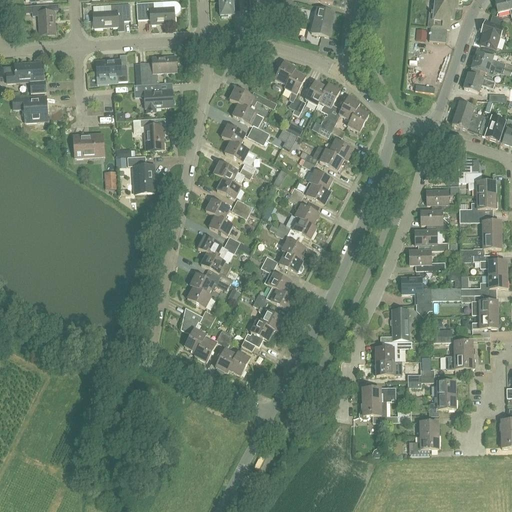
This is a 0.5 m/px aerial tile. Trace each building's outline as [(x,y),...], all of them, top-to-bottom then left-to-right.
[(233,6),(239,5),(238,0),(218,0),(220,18),(221,18),(221,20),(228,19),(228,17),(233,17),(233,6)] [(242,0),(243,7),(250,7),(251,18),(256,18),(256,20),(263,20),(263,17),(264,17),(263,0),(242,0)] [(285,0),(279,11),(270,26),(278,32),(288,16),(295,4),(287,0),(285,0)] [(457,0),(435,0),(434,15),(430,14),(428,30),(430,30),(429,43),(445,45),(446,32),(449,32),(450,21),(452,21),(454,6),(457,6),(457,0)] [(511,18),(511,0),(505,0),(495,3),(498,14),(510,11),(511,19),(511,18)] [(137,23),(144,22),(150,22),(150,27),(166,26),(174,25),(174,16),(175,16),(176,16),(177,16),(177,15),(178,14),(179,14),(179,13),(180,12),(180,11),(180,10),(180,9),(180,8),(179,7),(179,6),(178,5),(177,5),(176,4),(175,3),(174,3),(136,6),(137,23)] [(129,6),(122,6),(103,8),(103,14),(93,14),(94,30),(118,29),(117,24),(130,23),(129,6)] [(32,18),(38,18),(39,38),(55,37),(53,13),(48,13),(48,7),(25,8),(25,15),(31,15),(32,18)] [(316,11),(313,24),(311,36),(328,39),(334,15),(316,11)] [(490,24),(502,28),(504,22),(493,18),(490,24)] [(502,28),(490,24),(486,23),(478,47),(481,47),(480,48),(496,53),(501,37),(506,39),(505,29),(502,28)] [(425,43),(426,33),(416,32),(415,42),(425,43)] [(475,56),(473,61),(504,71),(506,65),(492,61),(493,57),(477,52),(476,56),(475,56)] [(146,65),(140,65),(140,76),(141,82),(141,87),(143,87),(156,86),(157,86),(157,82),(156,75),(177,74),(176,58),(151,59),(152,65),(146,65)] [(117,84),(127,83),(126,67),(120,67),(120,61),(96,63),(97,87),(108,86),(108,78),(117,78),(117,84)] [(511,72),(504,71),(473,61),(471,67),(472,69),(471,72),(479,75),(480,73),(487,76),(488,72),(502,77),(503,75),(511,78),(511,72)] [(4,76),(6,76),(7,86),(30,84),(31,95),(45,94),(45,82),(43,83),(42,64),(14,66),(14,68),(3,69),(2,71),(2,75),(4,76)] [(285,88),(293,73),(294,70),(283,64),(273,82),(285,88)] [(257,80),(262,83),(268,73),(262,70),(257,80)] [(274,76),(268,73),(262,83),(268,86),(274,76)] [(287,109),(293,112),(298,102),(294,99),(304,79),(293,73),(285,88),(283,91),(289,95),(289,96),(287,102),(290,103),(287,109)] [(468,76),(464,90),(478,95),(481,87),(493,91),(495,84),(468,76)] [(316,108),(318,104),(326,90),(313,83),(304,102),(316,108)] [(136,87),(133,87),(134,96),(144,95),(144,102),(145,111),(146,111),(146,115),(155,114),(155,110),(173,109),(172,93),(157,94),(156,86),(143,87),(141,87),(136,87)] [(326,116),(331,107),(339,92),(327,86),(326,90),(318,104),(322,106),(319,112),(326,116)] [(229,102),(236,106),(238,107),(249,113),(252,108),(254,109),(257,103),(257,102),(251,99),(235,91),(229,102)] [(45,98),(31,99),(12,100),(13,112),(23,111),(24,123),(36,122),(37,132),(48,131),(45,98)] [(347,99),(338,116),(349,123),(356,110),(359,105),(347,99)] [(266,100),(263,106),(274,112),(277,106),(266,100)] [(304,105),(298,102),(293,112),(299,115),(304,105)] [(488,104),(485,115),(490,116),(493,104),(488,104)] [(478,136),(483,121),(483,120),(473,117),(475,110),(474,110),(459,105),(451,127),(478,136)] [(238,107),(235,111),(232,119),(250,128),(252,129),(253,128),(258,130),(263,120),(256,116),(249,113),(238,107)] [(356,110),(349,123),(347,128),(359,134),(368,117),(356,110)] [(319,128),(324,131),(330,120),(324,117),(319,128)] [(483,121),(478,136),(485,139),(485,140),(498,144),(505,124),(487,118),(485,122),(483,121)] [(330,134),(333,128),(336,123),(330,120),(324,131),(330,134)] [(140,122),(133,122),(133,135),(143,134),(147,134),(148,153),(164,151),(163,139),(163,134),(164,134),(163,127),(155,128),(154,121),(140,122)] [(221,140),(230,144),(239,149),(245,137),(227,128),(221,140)] [(265,142),(269,136),(258,130),(253,128),(252,129),(249,134),(259,139),(265,142)] [(330,134),(324,131),(319,128),(316,134),(327,140),(330,134)] [(344,134),(333,128),(330,134),(341,140),(344,134)] [(285,144),(290,133),(287,132),(282,130),(277,140),(285,144)] [(511,131),(508,130),(502,144),(511,147),(511,131)] [(265,142),(259,139),(249,134),(246,139),(262,148),(265,142)] [(103,136),(73,138),(74,160),(89,159),(89,154),(104,153),(103,136)] [(334,142),(329,154),(342,161),(346,163),(352,152),(334,142)] [(247,153),(239,149),(230,144),(224,156),(241,165),(247,153)] [(292,148),(285,144),(282,149),(290,153),(292,148)] [(342,161),(329,154),(325,152),(319,164),(336,173),(342,161)] [(155,195),(154,182),(153,166),(146,167),(145,158),(127,160),(128,169),(133,168),(134,197),(155,195)] [(117,168),(126,167),(125,160),(116,160),(117,168)] [(311,173),(314,167),(304,162),(300,168),(311,173)] [(471,184),(471,175),(471,174),(469,174),(468,164),(470,164),(470,162),(457,163),(457,185),(469,186),(469,192),(476,192),(477,198),(495,197),(494,183),(483,184),(471,184)] [(248,182),(251,176),(241,171),(238,176),(236,175),(237,174),(219,165),(213,177),(222,181),(231,186),(233,181),(239,185),(242,179),(248,182)] [(275,181),(281,184),(286,175),(281,172),(275,181)] [(308,184),(311,186),(325,194),(332,182),(314,173),(308,184)] [(231,186),(222,181),(216,193),(234,202),(240,190),(231,186)] [(328,195),(325,194),(311,186),(308,184),(303,195),(303,197),(305,198),(323,207),(329,195),(328,195)] [(293,190),(290,196),(300,201),(303,197),(303,195),(293,190)] [(441,208),(441,214),(442,214),(454,214),(454,207),(448,207),(448,193),(427,194),(427,208),(441,208)] [(294,219),(297,221),(312,228),(318,216),(298,206),(300,201),(290,196),(287,202),(296,207),(294,211),(297,212),(294,219)] [(495,197),(477,198),(477,212),(481,212),(495,211),(495,210),(497,210),(497,199),(495,199),(495,197)] [(205,214),(214,219),(223,223),(229,211),(211,202),(205,214)] [(234,208),(249,216),(252,210),(237,202),(234,208)] [(246,222),(249,216),(234,208),(230,214),(246,222)] [(442,217),(442,214),(441,214),(421,214),(421,228),(436,227),(436,233),(437,234),(448,234),(448,225),(442,217)] [(270,224),(273,219),(265,215),(262,220),(270,224)] [(232,228),(223,223),(214,219),(208,230),(226,239),(232,228)] [(279,224),(276,230),(287,236),(290,231),(292,232),(291,232),(309,242),(315,230),(312,228),(297,221),(295,225),(288,222),(285,227),(279,224)] [(482,224),(483,238),(501,238),(501,224),(482,224)] [(304,251),(287,241),(285,240),(287,236),(276,230),(271,228),(269,232),(275,235),(274,237),(283,241),(281,245),(284,246),(281,253),(284,255),(298,262),(304,251)] [(437,245),(437,234),(436,233),(415,234),(415,248),(430,247),(430,253),(431,253),(449,253),(448,245),(437,245)] [(483,252),(485,252),(501,251),(501,238),(483,238),(483,252)] [(233,257),(236,251),(226,245),(223,251),(220,250),(221,248),(204,239),(198,251),(207,256),(221,263),(226,253),(233,257)] [(229,239),(226,245),(236,251),(240,245),(229,239)] [(430,253),(418,253),(409,253),(410,267),(425,267),(425,273),(445,272),(445,265),(431,265),(431,253),(430,253)] [(296,276),(297,274),(298,275),(300,274),(302,270),(302,268),(300,267),(302,264),(298,262),(284,255),(278,266),(296,276)] [(224,265),(221,263),(207,256),(200,267),(218,277),(224,265)] [(263,264),(273,270),(277,264),(266,258),(263,264)] [(488,278),(507,277),(506,263),(479,264),(479,272),(488,272),(488,278)] [(272,290),(276,292),(285,297),(291,285),(273,275),(273,277),(270,276),(273,270),(263,264),(260,270),(270,275),(268,279),(271,281),(267,287),(272,290)] [(461,279),(461,272),(449,272),(449,282),(454,282),(461,281),(461,279)] [(226,294),(229,288),(218,282),(216,287),(196,276),(190,288),(193,290),(207,297),(211,291),(213,292),(215,288),(226,294)] [(221,277),(218,282),(229,288),(232,282),(221,277)] [(507,291),(507,277),(488,278),(489,285),(482,285),(480,287),(480,292),(474,292),(475,298),(483,297),(483,292),(507,291)] [(462,303),(461,298),(461,291),(461,289),(455,289),(430,290),(431,290),(430,290),(425,291),(425,289),(423,287),(422,287),(422,279),(402,280),(402,296),(417,295),(417,305),(429,304),(432,304),(432,303),(462,303)] [(207,297),(193,290),(187,302),(205,311),(211,299),(207,297)] [(294,301),(285,297),(276,292),(272,290),(266,300),(258,296),(255,302),(266,307),(268,303),(288,313),(294,301)] [(479,311),(479,318),(497,317),(497,303),(475,303),(475,298),(461,298),(462,303),(462,304),(472,304),(472,312),(479,311)] [(263,318),(259,324),(274,332),(277,334),(283,322),(263,312),(266,307),(255,302),(252,308),(259,311),(258,313),(261,317),(263,318)] [(202,319),(185,310),(180,333),(187,336),(187,335),(191,337),(185,349),(196,356),(204,341),(206,337),(194,331),(198,324),(209,330),(212,325),(202,319)] [(392,312),(393,339),(393,342),(409,342),(408,312),(392,312)] [(205,313),(202,319),(212,325),(215,319),(205,313)] [(497,320),(497,317),(479,318),(479,324),(471,324),(472,329),(498,329),(498,328),(500,327),(501,325),(501,323),(500,320),(497,320)] [(250,335),(252,335),(262,341),(268,344),(274,332),(259,324),(256,323),(250,335)] [(215,344),(221,347),(226,337),(221,334),(215,344)] [(247,335),(244,342),(255,348),(258,349),(259,350),(262,344),(261,344),(262,341),(252,335),(251,337),(247,335)] [(232,340),(226,337),(221,347),(227,350),(232,340)] [(215,347),(204,341),(196,356),(194,359),(206,365),(215,347)] [(251,354),(255,348),(244,342),(241,348),(251,354)] [(454,344),(454,358),(472,358),(472,343),(454,344)] [(409,351),(409,344),(388,345),(388,350),(375,351),(376,365),(394,364),(399,364),(399,351),(409,351)] [(227,376),(229,372),(236,358),(224,352),(215,370),(227,376)] [(238,355),(236,358),(229,372),(240,378),(250,361),(238,355)] [(446,371),(447,371),(447,372),(475,371),(475,372),(476,372),(475,361),(476,361),(476,360),(473,361),(472,358),(454,358),(455,365),(446,365),(446,371)] [(421,360),(422,373),(429,373),(430,373),(430,360),(421,360)] [(394,364),(376,365),(376,378),(394,378),(394,364)] [(437,384),(437,399),(455,398),(455,384),(437,384)] [(386,390),(380,390),(362,391),(363,405),(387,404),(386,390)] [(456,412),(455,398),(437,399),(438,405),(430,405),(428,408),(428,413),(456,412)] [(385,426),(398,426),(398,419),(387,420),(387,404),(363,405),(363,412),(360,415),(360,419),(363,421),(367,421),(370,418),(373,418),(373,426),(385,426)] [(511,422),(507,423),(501,423),(502,437),(511,436),(511,422)] [(420,425),(421,439),(439,438),(438,424),(420,425)] [(511,436),(502,437),(502,451),(511,450),(511,436)] [(421,439),(421,446),(411,446),(411,452),(410,452),(410,459),(418,459),(418,452),(421,452),(439,452),(439,438),(421,439)] [(374,452),(372,456),(372,460),(383,459),(383,455),(382,452),(377,450),(374,452)]
